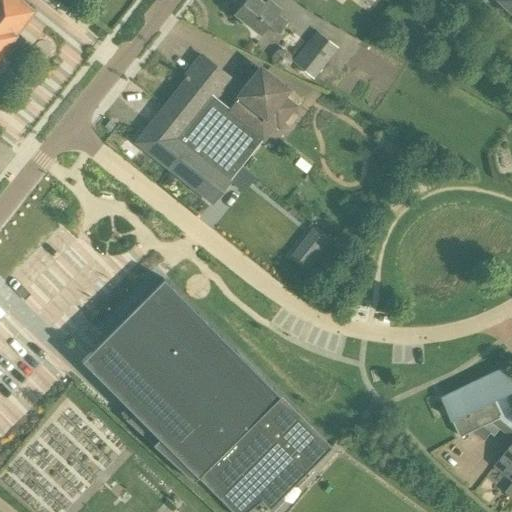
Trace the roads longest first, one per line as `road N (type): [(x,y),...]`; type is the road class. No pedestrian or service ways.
road 1 (residential): [(68,125),(284,299),(325,322),(405,336),(492,316)]
road 2 (tertiary): [(68,125),(168,0)]
